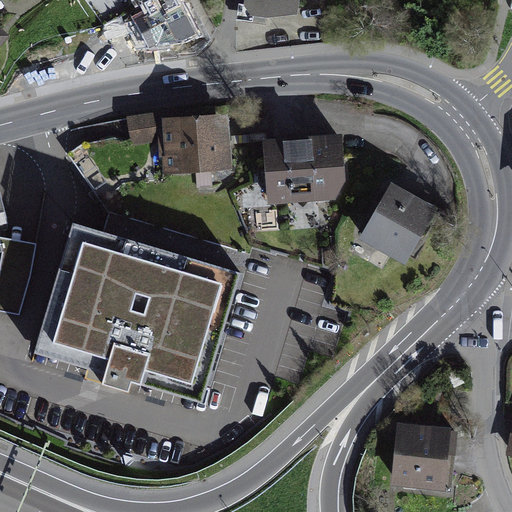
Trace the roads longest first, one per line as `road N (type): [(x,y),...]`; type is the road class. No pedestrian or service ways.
road 1 (motorway): [(390,367),(263,470),(212,500),(164,511),(25,505)]
road 2 (tertiary): [(230,81),(335,73),(412,86),(463,122)]
road 3 (tertiary): [(0,126),(230,81)]
road 4 (residential): [(486,318),(489,442),(511,511)]
road 5 (tertiary): [(463,122),(491,170),(497,228),(463,297)]
road 6 (motorway): [(329,511),(342,442),(390,367)]
